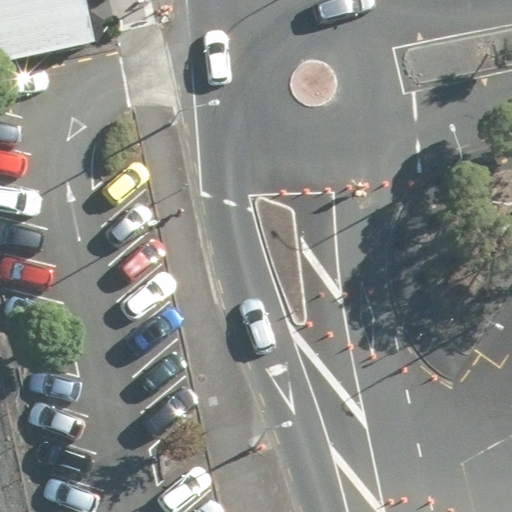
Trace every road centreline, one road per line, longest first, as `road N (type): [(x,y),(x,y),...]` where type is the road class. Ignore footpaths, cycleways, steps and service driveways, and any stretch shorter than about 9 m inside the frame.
road 1 (primary): [(343,442),(268,338),(243,271),(227,201),(258,121)]
road 2 (primary): [(340,141),(356,278),(343,442)]
road 3 (secondary): [(511,99),(358,131)]
road 4 (primary): [(345,27),(367,48),(378,76),(374,106),(358,131)]
